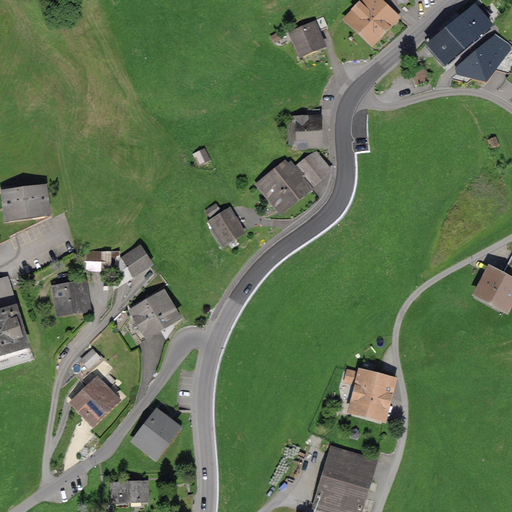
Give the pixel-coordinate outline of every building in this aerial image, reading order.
[(360,0),(346,16),(372,40),(395,15),(378,0),(360,0)] [(429,43),(444,60),(488,23),(474,6),(429,43)] [(299,52),(320,42),(312,24),(291,33),(299,52)] [(270,34),(272,40),(278,37),(275,31),(270,34)] [(495,59),(509,69),(511,64),(511,48),(495,36),(459,67),(483,75),(495,59)] [(429,79),(425,65),(410,69),(415,83),(429,79)] [(294,145),(316,145),(317,105),(303,105),(303,113),(287,113),(287,140),(294,140),(294,145)] [(204,148),(194,153),(200,164),(210,159),(204,148)] [(312,149),(292,165),(298,173),(306,181),(326,167),(312,149)] [(294,176),(298,173),(292,165),(288,168),(282,160),(259,177),(271,192),(268,195),(275,205),(301,185),(294,176)] [(4,196),(7,220),(45,215),(42,191),(4,196)] [(235,228),(222,205),(206,215),(211,223),(208,225),(216,240),(235,228)] [(117,251),(126,266),(141,257),(132,242),(117,251)] [(92,247),(91,260),(98,261),(99,248),(92,247)] [(480,294),(506,308),(511,295),(511,264),(507,273),(511,275),(508,280),(491,272),(480,294)] [(52,304),(78,300),(74,278),(59,280),(58,273),(47,275),(52,304)] [(0,352),(24,345),(14,314),(18,313),(8,281),(0,283),(0,352)] [(134,334),(142,329),(141,327),(168,311),(155,289),(127,306),(128,307),(120,311),(134,334)] [(94,349),(71,370),(82,381),(105,360),(94,349)] [(349,405),(381,414),(391,379),(347,367),(344,377),(356,380),(349,405)] [(73,407),(90,425),(112,405),(102,395),(112,385),(104,377),(73,407)] [(152,410),(131,437),(150,451),(171,424),(152,410)] [(356,506),(371,457),(328,444),(310,501),(344,511),(345,511),(348,504),(356,506)] [(107,480),(108,497),(142,496),(141,478),(107,480)]
